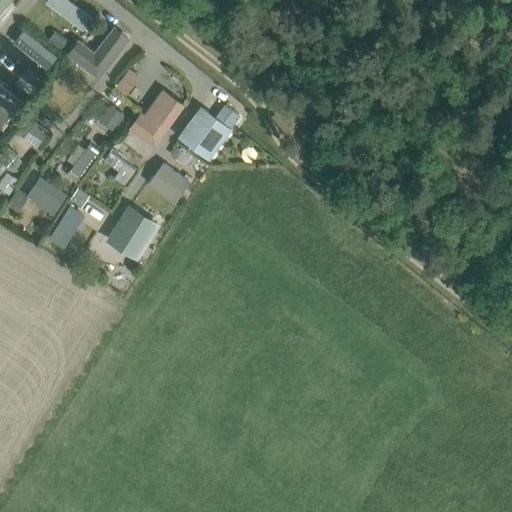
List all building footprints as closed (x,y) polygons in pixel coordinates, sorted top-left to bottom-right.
[(0,0),(0,10),(0,11),(10,0),(0,0)] [(68,0),(49,0),(47,3),(84,30),(93,18),(68,0)] [(79,41),(69,53),(98,76),(108,63),(128,38),(114,27),(95,53),(79,41)] [(24,30),(14,42),(48,68),(57,56),(24,30)] [(56,32),(51,39),(62,47),(67,40),(56,32)] [(129,68),(115,85),(124,92),(137,75),(129,68)] [(26,71),(17,82),(28,91),(37,80),(26,71)] [(0,83),(0,102),(13,113),(15,115),(26,101),(21,98),(20,99),(0,83)] [(140,112),(130,126),(155,144),(184,105),(170,94),(151,120),(144,115),(140,112)] [(112,105),(103,116),(115,125),(123,114),(112,105)] [(203,108),(181,138),(207,157),(238,114),(226,105),(216,118),(203,108)] [(28,116),(19,128),(39,143),(49,131),(28,116)] [(75,164),(67,174),(76,181),(99,150),(90,143),(84,150),(78,146),(68,159),(75,164)] [(5,145),(0,151),(0,173),(7,165),(13,170),(21,160),(15,155),(16,154),(5,145)] [(178,147),(173,154),(181,160),(186,153),(178,147)] [(111,151),(104,160),(119,171),(114,177),(124,184),(135,168),(111,151)] [(148,183),(175,203),(189,183),(163,163),(148,183)] [(7,172),(0,182),(0,188),(9,194),(18,179),(7,172)] [(40,177),(33,188),(44,195),(39,201),(53,212),(58,204),(60,205),(66,195),(40,177)] [(18,188),(8,203),(18,210),(27,196),(28,195),(18,188)] [(79,188),(72,198),(82,205),(89,195),(79,188)] [(70,206),(51,237),(64,245),(84,213),(70,206)] [(126,213),(109,240),(136,257),(153,230),(126,213)]
